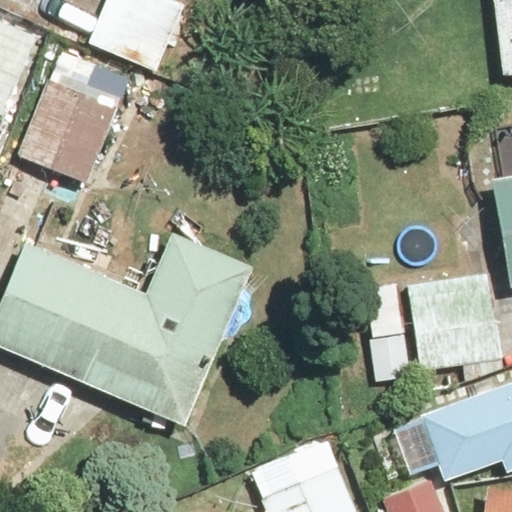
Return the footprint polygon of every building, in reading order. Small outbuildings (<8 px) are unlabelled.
[(114,0),(34,0),(27,15),(89,48),(114,0)] [(511,0),(486,0),(495,79),(511,77),(511,0)] [(212,30),(174,18),(161,61),(199,72),(212,30)] [(0,20),(0,117),(1,118),(35,35),(0,20)] [(359,71),(315,68),(313,111),(357,113),(359,71)] [(120,110),(50,78),(16,152),(86,184),(120,110)] [(511,175),(483,180),(499,291),(511,289),(511,175)] [(18,251),(0,292),(0,353),(176,430),(244,274),(164,239),(136,302),(18,251)] [(370,340),(413,333),(419,369),(496,356),(483,274),(405,287),(398,288),(397,282),(361,288),(370,340)] [(461,511),(442,463),(371,492),(378,511),(461,511)] [(358,511),(339,465),(258,497),(263,511),(358,511)] [(511,511),(511,495),(481,491),(477,511),(511,511)]
